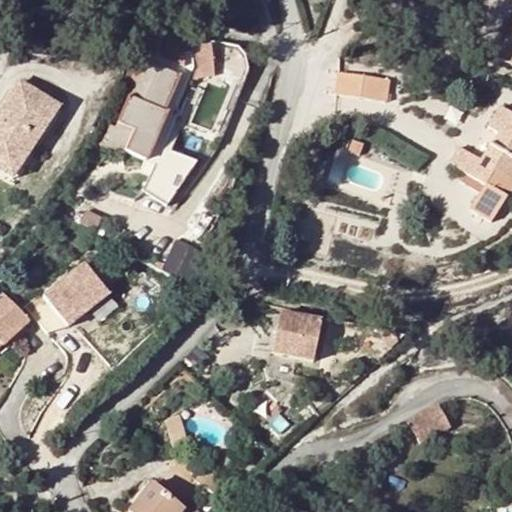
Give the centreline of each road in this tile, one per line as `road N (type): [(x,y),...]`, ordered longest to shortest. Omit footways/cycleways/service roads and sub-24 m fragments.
road 1 (residential): [(284,0),(295,41),(249,262),(219,305),(83,440),(68,485),(82,511)]
road 2 (residential): [(240,511),(287,462),(373,436),(440,389),(483,390),(511,413)]
